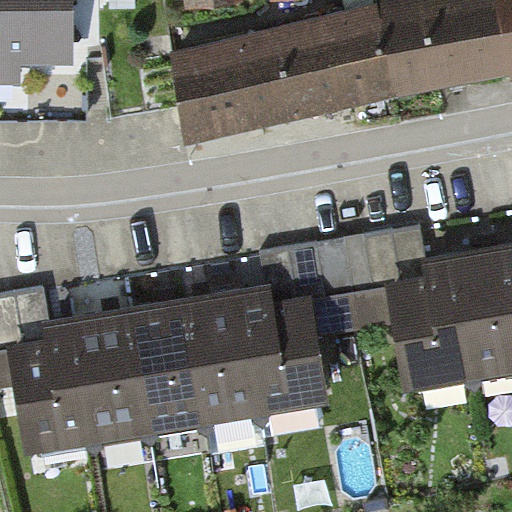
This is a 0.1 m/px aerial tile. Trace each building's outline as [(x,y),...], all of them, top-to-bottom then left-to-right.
[(74,0),(0,0),(0,92),(32,92),(32,70),(76,70),(74,0)] [(242,0),(187,0),(188,12),(243,8),(242,0)] [(395,105),(511,80),(511,0),(387,0),(373,3),(375,12),(394,100),(395,105)] [(394,100),(375,12),(167,55),(185,143),(394,100)] [(416,260),(439,256),(434,226),(272,254),(279,294),(316,287),(325,339),(385,329),(379,295),(421,287),(416,260)] [(486,381),(511,376),(511,243),(464,252),(486,381)] [(429,391),(486,381),(464,252),(439,256),(416,260),(421,287),(379,295),(385,329),(394,383),(427,378),(429,391)] [(336,401),(325,339),(316,287),(279,294),(268,296),(266,283),(244,287),(266,413),(336,401)] [(36,322),(62,318),(56,284),(0,293),(0,348),(7,347),(40,342),(36,322)] [(211,422),(266,413),(244,287),(189,296),(211,422)] [(157,431),(211,422),(189,296),(135,305),(157,431)] [(96,442),(157,431),(135,305),(74,316),(96,442)] [(26,454),(96,442),(74,316),(62,318),(36,322),(40,342),(7,347),(26,454)]
